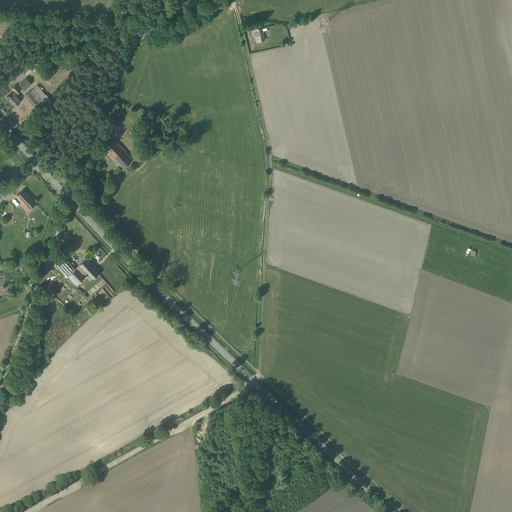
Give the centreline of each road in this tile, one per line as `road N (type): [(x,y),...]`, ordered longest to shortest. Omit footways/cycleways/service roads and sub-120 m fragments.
road 1 (tertiary): [(391,511),(68,199)]
road 2 (track): [(26,511),(255,383)]
road 3 (track): [(0,396),(73,203)]
road 4 (unclassified): [(68,199),(130,49)]
